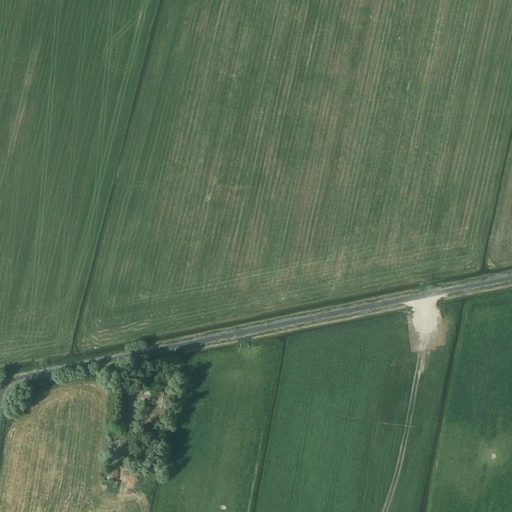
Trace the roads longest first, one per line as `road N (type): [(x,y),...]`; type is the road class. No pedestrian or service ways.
road 1 (unclassified): [(0,398),(13,380),(511,277)]
road 2 (track): [(426,316),(422,371),(383,511)]
